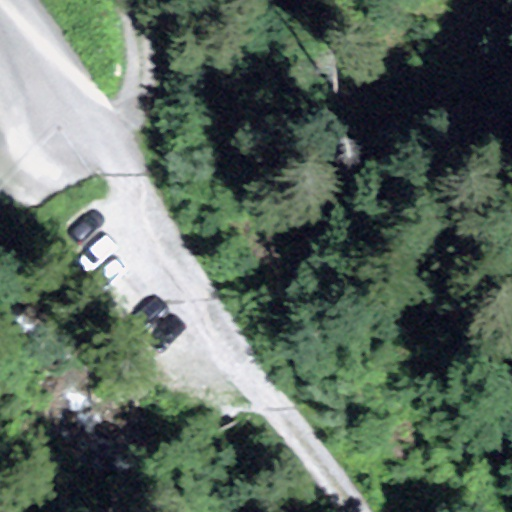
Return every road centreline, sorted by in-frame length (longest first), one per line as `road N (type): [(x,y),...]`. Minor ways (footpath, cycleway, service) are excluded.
road 1 (track): [(352,511),(131,198),(93,126)]
road 2 (unclassified): [(0,156),(93,126),(14,0)]
road 3 (track): [(122,0),(132,58),(119,95),(93,126)]
